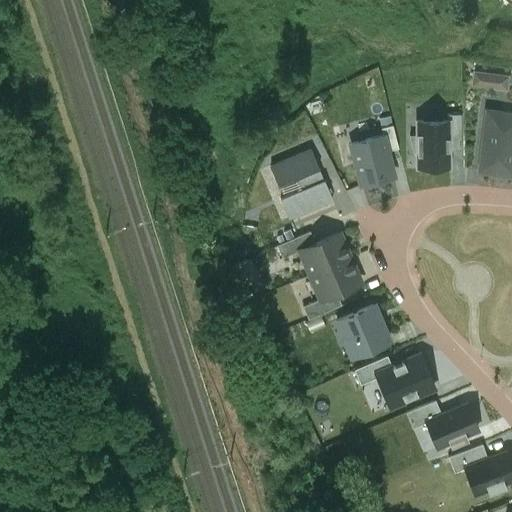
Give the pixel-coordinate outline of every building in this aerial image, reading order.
[(511,72),(475,67),(473,83),(509,87),(511,72)] [(511,108),(482,105),(474,169),(511,173),(511,108)] [(460,147),(460,111),(445,111),(445,116),(448,116),(448,147),(460,147)] [(414,165),(448,165),(448,147),(448,116),(445,116),(413,116),(414,165)] [(397,145),(391,122),(379,125),(381,131),(384,130),(388,147),(397,145)] [(357,183),(395,174),(388,147),(384,130),(381,131),(346,139),(357,183)] [(288,215),(331,197),(309,145),(265,163),(288,215)] [(308,228),(275,242),(281,255),(299,247),(298,247),(313,240),(308,228)] [(313,240),(298,247),(299,247),(309,272),(348,255),(337,230),(313,240)] [(348,255),(309,272),(319,296),(320,297),(335,290),(359,280),(348,255)] [(319,296),(301,304),(307,316),(340,302),(335,290),(320,297),(319,296)] [(331,317),(349,357),(391,338),(374,298),(331,317)] [(389,360),(372,368),(374,375),(388,407),(435,386),(419,348),(389,360)] [(352,366),(359,381),(374,375),(372,368),(389,360),(386,352),(352,366)] [(404,409),(411,425),(424,419),(423,416),(439,409),(434,396),(404,409)] [(439,409),(423,416),(424,419),(435,446),(478,429),(465,398),(439,409)] [(481,440),(447,453),(453,469),(462,466),(461,463),(485,453),(481,440)] [(462,466),(473,493),(511,478),(511,462),(506,446),(485,453),(461,463),(462,466)]
